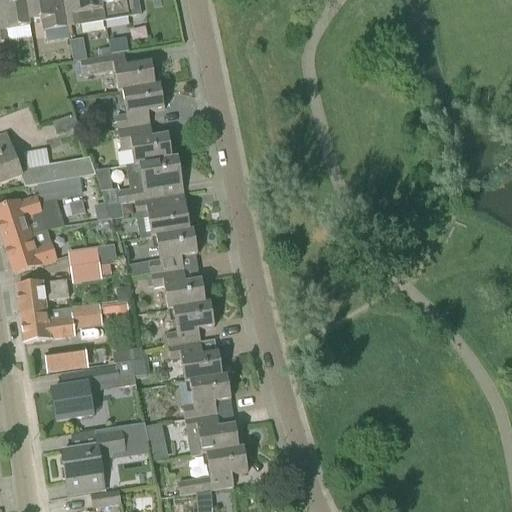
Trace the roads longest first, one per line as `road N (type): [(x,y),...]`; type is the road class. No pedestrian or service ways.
road 1 (residential): [(319,511),(266,338),(195,0)]
road 2 (residential): [(0,340),(27,511)]
